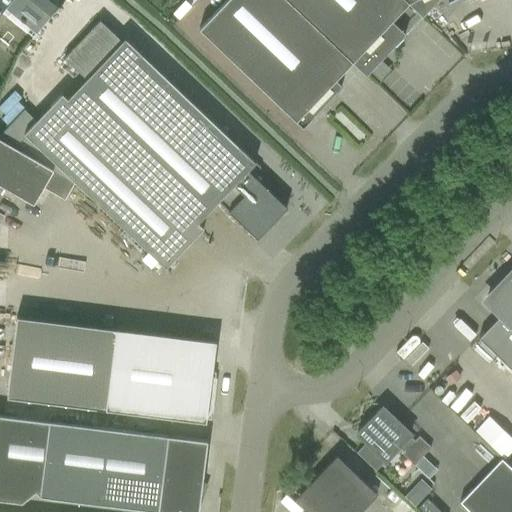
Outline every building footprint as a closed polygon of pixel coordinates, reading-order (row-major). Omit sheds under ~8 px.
[(0,0),(0,12),(3,8),(6,11),(14,0),(29,0),(50,17),(58,7),(63,0),(0,0)] [(286,0),(226,0),(198,29),(302,128),(341,86),(334,80),(351,63),(351,62),(286,0)] [(408,3),(404,0),(286,0),(351,62),(351,63),(365,76),(405,34),(391,21),(408,4),(408,3)] [(404,0),(408,3),(408,4),(421,17),(437,0),(404,0)] [(24,109),(0,134),(0,139),(12,146),(75,183),(165,268),(204,228),(198,223),(218,202),(243,225),(257,239),(287,208),(272,194),(253,176),(261,168),(125,39),(120,44),(104,60),(102,62),(86,79),(68,98),(62,93),(36,121),(24,109)] [(75,183),(0,139),(0,185),(33,205),(43,188),(65,200),(75,183)] [(511,273),(505,280),(486,300),(501,314),(478,338),(511,370),(511,273)] [(16,316),(6,397),(105,410),(205,422),(206,419),(210,419),(212,400),(210,400),(211,392),(213,392),(216,373),(212,372),(216,341),(115,329),(16,316)] [(365,442),(355,453),(375,472),(387,459),(398,448),(403,453),(402,454),(414,465),(431,448),(419,436),(414,441),(409,436),(411,434),(398,422),(382,407),(380,409),(357,434),(365,442)] [(0,415),(0,499),(22,503),(35,491),(39,497),(162,511),(198,511),(207,441),(0,415)] [(359,511),(377,495),(336,456),(295,499),(307,511),(359,511)] [(459,502),(469,511),(511,511),(511,469),(501,459),(459,502)] [(420,477),(406,496),(418,505),(432,486),(420,477)] [(440,511),(426,498),(417,506),(423,511),(440,511)]
